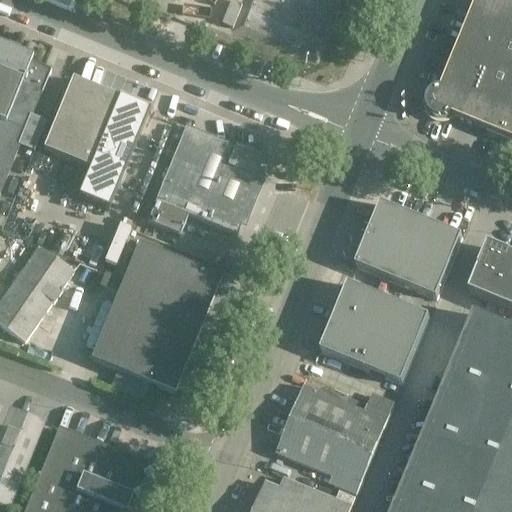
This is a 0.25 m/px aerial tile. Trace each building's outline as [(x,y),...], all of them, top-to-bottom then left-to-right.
[(192,15),(196,0),(156,0),(155,4),(192,15)] [(478,0),(434,110),(511,141),(511,3),(503,0),(478,0)] [(51,72),(30,64),(32,58),(0,45),(0,193),(41,94),(42,95),(51,72)] [(72,82),(24,200),(71,219),(78,200),(109,213),(150,112),(118,99),(117,100),(72,82)] [(186,130),(147,224),(180,238),(188,218),(237,238),(260,183),(261,184),(269,162),(235,149),(235,150),(186,130)] [(437,302),(463,239),(381,206),(356,269),(437,302)] [(90,362),(157,390),(173,396),(221,281),(138,247),(90,362)] [(470,296),(511,313),(511,258),(489,249),(470,296)] [(0,303),(0,328),(24,346),(73,274),(37,250),(0,303)] [(321,354),(348,365),(402,387),(430,320),(348,286),(321,354)] [(511,511),(511,331),(474,316),(393,511),(511,511)] [(278,457),(319,474),(337,481),(333,489),(356,498),(390,417),(368,408),(365,415),(305,391),(278,457)] [(249,440),(261,443),(268,413),(257,410),(249,440)] [(43,427),(5,412),(0,425),(0,507),(8,511),(43,427)] [(38,480),(115,511),(126,511),(132,500),(127,498),(141,465),(58,431),(38,480)] [(115,511),(38,480),(25,511),(115,511)] [(350,511),(352,509),(285,482),(281,493),(266,487),(255,511),(350,511)]
